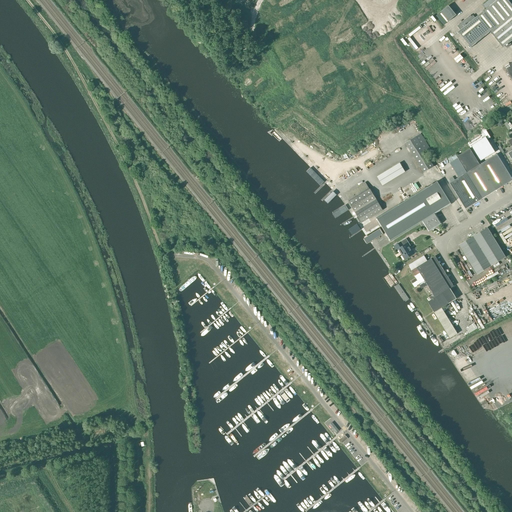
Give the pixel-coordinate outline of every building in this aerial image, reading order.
[(490,31),(503,47),(504,46),(507,48),(511,44),(510,42),(511,40),(511,4),(508,0),(488,0),(483,5),(486,9),(475,18),(473,15),(471,16),(470,15),(457,26),(461,30),(459,31),(471,47),(490,31)] [(456,15),(449,5),(441,12),(448,21),(456,15)] [(405,143),(424,173),(434,166),(426,154),(431,151),(421,133),(405,143)] [(497,153),(488,137),(472,147),(482,162),(497,153)] [(467,172),(483,198),(496,190),(480,164),(470,148),(457,156),(458,158),(467,172)] [(480,164),(496,190),(511,180),(511,178),(497,154),(480,164)] [(458,158),(450,163),(459,177),(467,172),(458,158)] [(382,186),(406,174),(401,164),(377,177),(382,186)] [(467,172),(459,177),(455,180),(450,183),(466,209),(483,198),(467,172)] [(451,203),(437,182),(377,218),(390,240),(423,220),(429,231),(441,223),(434,213),(451,203)] [(357,215),(357,216),(361,223),(383,210),(378,203),(376,199),(370,189),(368,190),(365,184),(351,192),(352,193),(346,196),(350,201),(348,202),(355,212),(357,215)] [(477,275),(492,266),(506,257),(488,227),(459,245),(477,275)] [(405,259),(414,254),(407,243),(405,244),(403,240),(394,246),(396,250),(398,249),(405,259)] [(416,263),(410,267),(417,278),(412,281),(415,287),(419,285),(421,289),(423,288),(427,285),(433,294),(431,296),(429,297),(431,300),(430,300),(428,302),(437,316),(450,338),(454,336),(457,334),(458,333),(444,311),(451,306),(449,303),(457,299),(449,286),(432,258),(427,261),(425,257),(418,261),(418,262),(417,262),(416,263)] [(466,328),(469,334),(478,329),(475,323),(466,328)]
